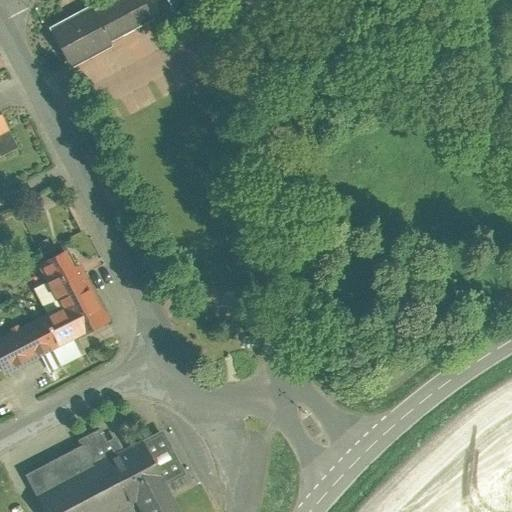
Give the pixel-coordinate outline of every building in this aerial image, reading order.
[(106,41),(150,18),(141,0),(108,0),(90,9),(106,41)] [(169,0),(174,9),(190,0),(169,0)] [(106,41),(90,9),(88,5),(43,29),(63,68),(108,45),(106,41)] [(0,122),(0,160),(15,153),(0,122)] [(32,264),(42,282),(32,287),(44,311),(0,333),(0,368),(2,373),(53,347),(61,362),(81,352),(73,337),(107,320),(69,245),(32,264)] [(41,511),(114,511),(128,505),(131,511),(174,511),(162,487),(184,475),(159,428),(119,449),(109,428),(22,474),(41,511)]
